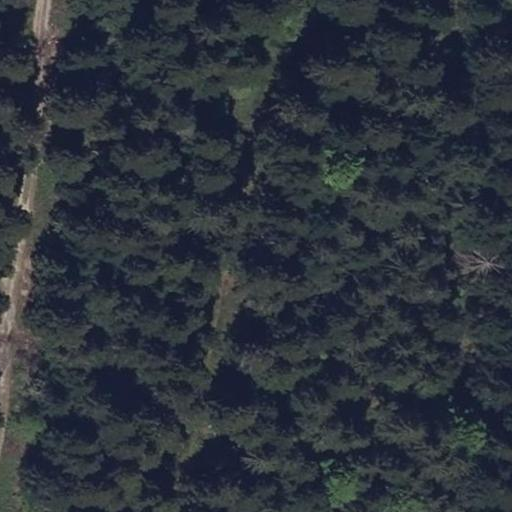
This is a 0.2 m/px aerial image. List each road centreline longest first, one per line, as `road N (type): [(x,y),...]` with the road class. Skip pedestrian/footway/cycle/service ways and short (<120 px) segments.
road 1 (track): [(174,511),(303,0)]
road 2 (track): [(438,0),(483,301),(466,511)]
road 3 (track): [(0,325),(42,0)]
